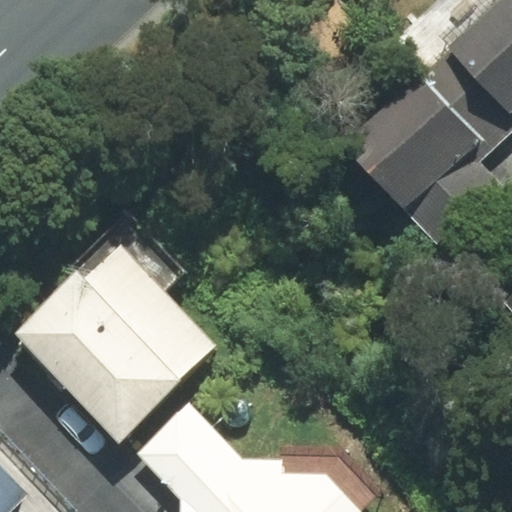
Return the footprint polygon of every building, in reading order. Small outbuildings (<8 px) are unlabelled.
[(511,0),(500,0),(433,64),(505,139),(511,131),(511,0)] [(421,72),(344,143),(438,244),(502,185),(480,161),(493,150),(421,72)] [(16,333),(120,440),(215,348),(162,294),(182,274),(125,216),(73,266),(79,273),(16,333)] [(189,407),(140,454),(182,498),(182,511),(359,511),(377,496),(341,457),(282,455),(282,462),(242,462),(189,407)] [(0,511),(68,511),(0,441),(0,511)]
